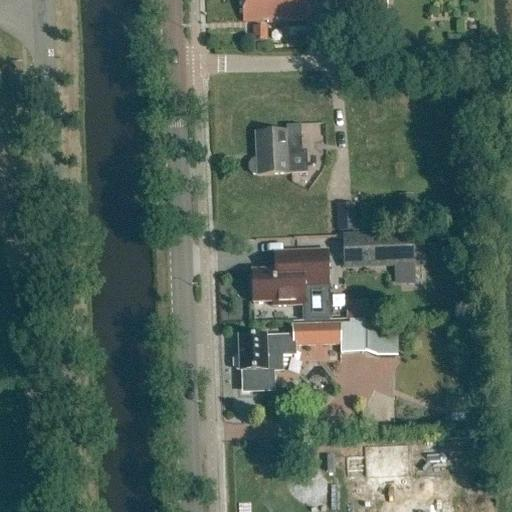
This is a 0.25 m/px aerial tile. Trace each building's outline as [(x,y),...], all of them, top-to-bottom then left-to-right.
[(306,0),(243,0),(245,23),(308,21),(306,0)] [(335,0),(336,17),(377,16),(377,22),(388,22),(387,0),(335,0)] [(267,28),(253,28),(253,43),(267,42),(267,28)] [(257,179),(303,176),(308,176),(307,152),(302,152),(301,126),(286,127),(286,132),(255,134),(256,160),(251,163),(248,168),(249,173),(252,177),(257,179)] [(355,204),(336,205),(338,233),(356,232),(355,204)] [(414,234),(342,236),(343,271),(394,269),(395,287),(415,286),(414,234)] [(253,274),(254,306),(274,306),(274,310),(306,309),(306,291),(330,291),(329,254),(276,256),(276,274),(253,274)] [(340,302),(340,320),(364,319),(363,301),(340,302)] [(366,355),(366,328),(293,330),(294,342),(266,342),(266,340),(240,341),(241,361),(237,361),(235,364),(235,368),(238,370),(241,370),(241,373),(244,373),(244,386),(246,386),(251,390),(251,392),(273,391),(273,386),(275,383),(275,378),(273,376),(273,372),(282,371),(281,354),(295,354),(295,348),(342,346),(342,356),(366,355)] [(280,487),(275,487),(275,505),(280,505),(280,508),(320,506),(320,511),(346,511),(345,481),(353,481),(353,476),(371,475),(371,476),(416,475),(415,443),(370,445),(370,455),(352,455),(352,457),(302,459),(303,467),(279,468),(280,487)]
